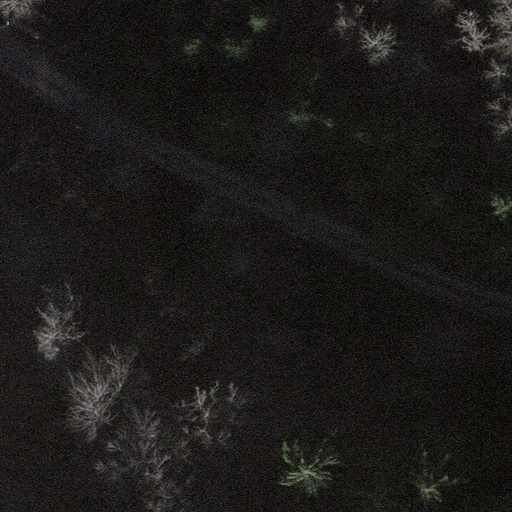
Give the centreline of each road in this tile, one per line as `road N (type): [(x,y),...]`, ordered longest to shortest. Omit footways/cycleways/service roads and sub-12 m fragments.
road 1 (track): [(0,57),(174,172),(403,278),(511,309)]
road 2 (track): [(313,0),(406,87),(511,140)]
